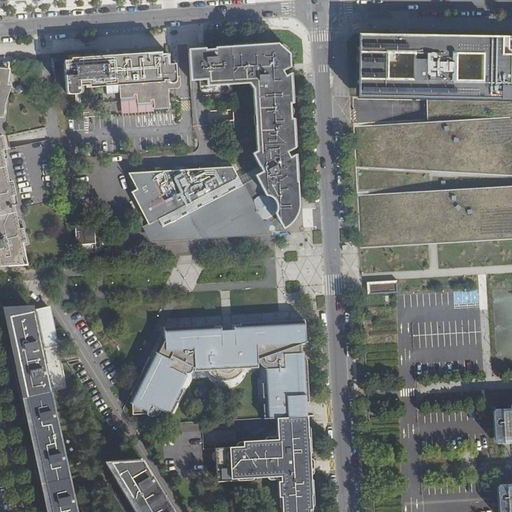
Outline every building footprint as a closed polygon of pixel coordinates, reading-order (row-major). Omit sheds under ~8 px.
[(511,35),(511,36),(405,33),(356,33),(356,96),(419,97),(419,110),(420,120),(358,124),(359,165),(511,173),(511,183),(361,193),(362,247),(432,243),(511,238),(511,35)] [(248,80),(252,85),(257,89),(261,153),(256,155),(263,167),(267,165),(270,170),(257,178),(265,193),(272,195),(274,196),(279,207),(289,230),(297,221),(302,211),(300,157),(294,159),(291,153),(299,150),(298,119),(293,120),(293,103),(297,103),(295,71),(290,73),(288,68),(295,65),(294,63),(294,51),(290,44),(286,39),(282,38),(278,37),(216,41),(215,45),(205,45),(203,42),(189,42),(190,76),(206,75),(207,83),(248,80)] [(67,59),(63,59),(65,81),(66,90),(78,90),(78,81),(90,81),(90,83),(120,81),(121,97),(133,96),(133,94),(137,93),(137,103),(151,101),(151,99),(154,98),(155,107),(170,106),(169,87),(176,86),(179,81),(179,77),(176,77),(175,59),(169,59),(168,52),(162,52),(162,49),(112,52),(112,50),(101,51),(101,53),(67,56),(67,59)] [(65,81),(63,59),(53,60),(54,82),(65,81)] [(0,266),(13,266),(28,265),(24,244),(27,242),(22,213),(17,214),(16,209),(15,206),(19,205),(14,183),(7,185),(3,166),(10,165),(7,149),(5,149),(2,137),(4,136),(2,125),(2,117),(0,117),(1,104),(6,105),(9,84),(6,84),(7,75),(9,64),(0,64),(0,266)] [(152,170),(136,172),(142,185),(128,190),(144,227),(147,234),(149,240),(190,237),(202,236),(269,231),(266,223),(264,218),(258,211),(255,201),(258,197),(265,193),(257,178),(244,185),(240,177),(234,165),(169,170),(154,176),(152,170)] [(258,197),(255,201),(258,211),(264,218),(269,219),(277,213),(279,207),(274,196),(272,195),(265,193),(258,197)] [(75,224),(76,243),(80,243),(81,250),(96,249),(96,242),(95,223),(75,224)] [(385,279),(367,280),(367,285),(368,294),(398,292),(397,278),(385,279)] [(67,511),(43,389),(29,316),(27,310),(3,311),(10,347),(3,348),(35,511),(67,511)] [(47,314),(29,316),(43,389),(60,387),(47,314)] [(277,419),(307,418),(306,404),(308,404),(306,362),(303,362),(303,355),(296,356),(295,347),(302,347),(301,320),(280,321),(241,323),(241,328),(228,329),(216,329),(216,325),(173,325),(168,325),(165,339),(163,343),(165,344),(162,352),(159,351),(156,358),(152,357),(139,383),(137,387),(134,393),(136,394),(131,403),(134,404),(134,415),(149,415),(150,416),(150,417),(152,418),(155,417),(157,417),(159,415),(161,410),(171,416),(185,391),(182,389),(179,388),(184,376),(195,367),(211,367),(211,370),(213,374),(216,377),(219,379),(224,380),(226,380),(229,380),(231,380),(233,379),(235,379),(236,378),(237,378),(238,377),(240,375),(245,369),(245,365),(259,364),(267,371),(268,385),(264,385),(265,420),(277,419)] [(511,511),(511,405),(504,406),(494,407),(496,442),(506,441),(511,440),(511,481),(508,481),(499,482),(500,501),(500,511),(511,511)] [(278,438),(242,439),(240,440),(239,440),(238,441),(237,441),(236,443),(236,445),(236,447),(230,447),(217,448),(219,480),(232,479),(276,477),(277,509),(282,509),(282,511),(311,511),(311,508),(314,508),(312,482),(309,482),(309,476),(312,476),(311,460),(309,460),(308,455),(312,455),(310,429),(307,429),(307,418),(277,419),(278,438)] [(172,511),(148,471),(112,473),(119,484),(135,511),(172,511)]
